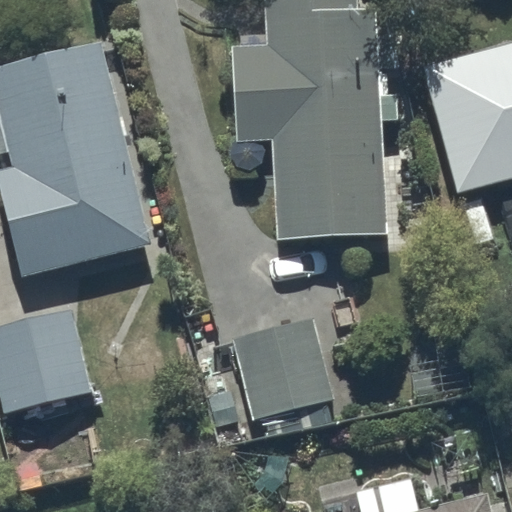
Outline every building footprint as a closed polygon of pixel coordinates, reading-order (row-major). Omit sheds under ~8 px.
[(340,4),(267,6),(268,40),(240,42),(241,53),(233,53),(238,150),(273,148),(278,249),(389,243),(383,128),(399,127),(398,103),(381,104),(378,20),(341,21),(340,4)] [(102,54),(0,78),(0,163),(10,161),(13,176),(0,178),(0,191),(22,283),(149,253),(102,54)] [(511,54),(425,78),(461,202),(511,188),(511,54)] [(344,279),(311,288),(327,347),(360,338),(344,279)] [(77,318),(0,337),(0,410),(3,424),(97,400),(77,318)] [(312,325),(232,346),(254,428),(271,424),(276,442),(331,427),(327,408),(333,407),(312,325)] [(419,511),(414,488),(357,501),(359,511),(492,511),(490,503),(448,511),(419,511)]
